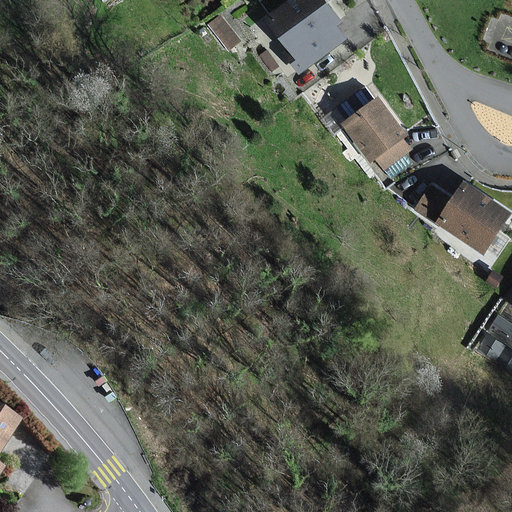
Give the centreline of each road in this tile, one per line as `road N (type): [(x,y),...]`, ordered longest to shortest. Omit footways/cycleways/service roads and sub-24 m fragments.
road 1 (tertiary): [(0,348),(140,510)]
road 2 (residential): [(433,60),(465,124),(485,147),(511,159)]
